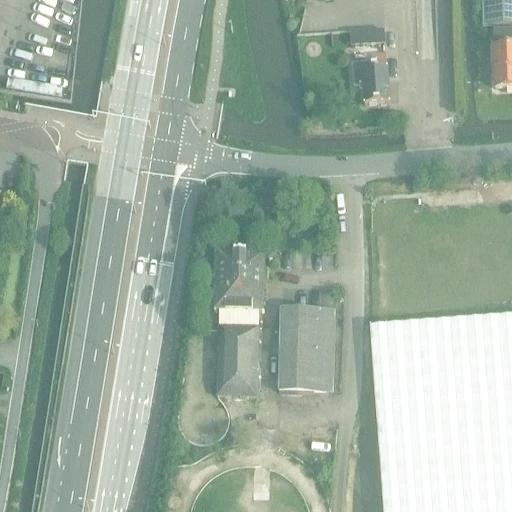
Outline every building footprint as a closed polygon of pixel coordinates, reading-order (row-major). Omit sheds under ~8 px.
[(511,28),(511,0),(482,0),(483,29),(511,28)] [(348,48),(383,46),(382,32),(347,34),(348,48)] [(511,32),(493,33),(494,49),(495,91),(511,90),(511,32)] [(351,87),(361,86),(362,106),(387,105),(383,56),(369,57),(369,66),(349,67),(351,87)] [(420,182),(413,183),(413,194),(470,191),(469,182),(420,184),(420,182)] [(214,292),(214,293),(236,293),(236,282),(242,282),(242,278),(263,278),(264,257),(215,256),(215,277),(210,280),(210,290),(214,292)] [(262,316),(263,278),(242,278),(242,282),(236,282),(236,293),(214,293),(213,314),(218,314),(218,330),(216,400),(255,401),(258,316),(262,316)] [(279,394),(327,396),(329,312),(281,311),(279,394)] [(511,511),(511,318),(369,329),(383,511),(511,511)]
